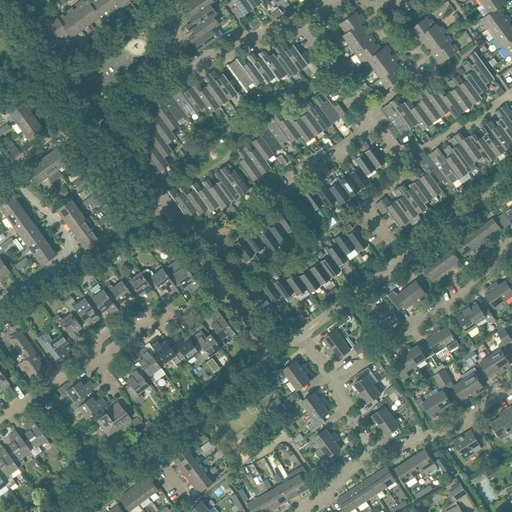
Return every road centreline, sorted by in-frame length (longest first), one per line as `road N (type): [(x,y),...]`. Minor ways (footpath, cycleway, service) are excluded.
road 1 (residential): [(221,286),(128,155),(139,94),(171,73)]
road 2 (residential): [(333,382),(511,248)]
road 3 (residential): [(7,177),(48,212),(71,246),(0,301)]
road 4 (residential): [(234,227),(374,122)]
road 5 (residential): [(371,452),(433,438),(511,388)]
road 6 (unclassified): [(155,448),(251,373),(265,347)]
road 7 (residential): [(171,73),(262,31),(304,27)]
road 8 (residential): [(405,152),(421,153),(454,128),(473,125),(510,94)]
road 9 (residential): [(390,244),(362,210),(402,179),(405,152)]
